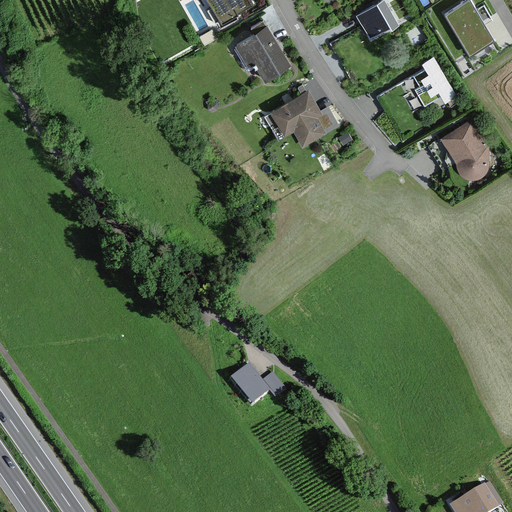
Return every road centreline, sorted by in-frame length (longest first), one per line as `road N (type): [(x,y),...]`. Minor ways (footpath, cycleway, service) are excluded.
road 1 (unclassified): [(0,67),(71,183),(173,280),(315,393),(396,511)]
road 2 (residential): [(384,160),(285,0)]
road 3 (motorway): [(73,511),(0,406)]
